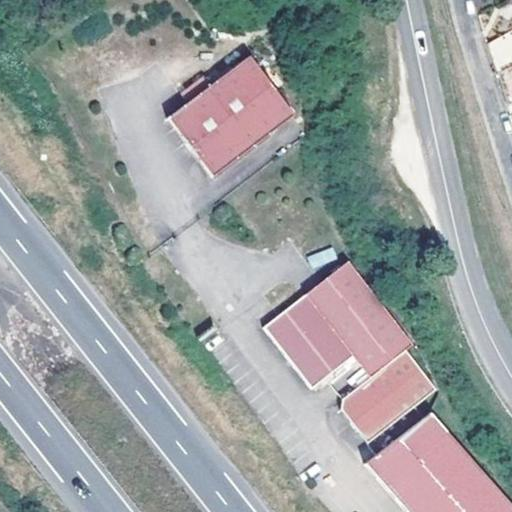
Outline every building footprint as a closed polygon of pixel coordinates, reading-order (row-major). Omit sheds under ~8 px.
[(511,21),(486,36),(494,64),(511,55),(511,21)] [(511,55),(494,64),(504,98),(511,94),(511,55)] [(245,67),(164,126),(207,184),(290,124),(245,67)] [(366,381),(404,352),(409,348),(344,264),(259,330),(307,391),(349,359),(366,381)] [(434,391),(404,352),(366,381),(339,402),(338,413),(364,444),(434,391)] [(510,511),(427,414),(364,467),(402,511),(510,511)]
